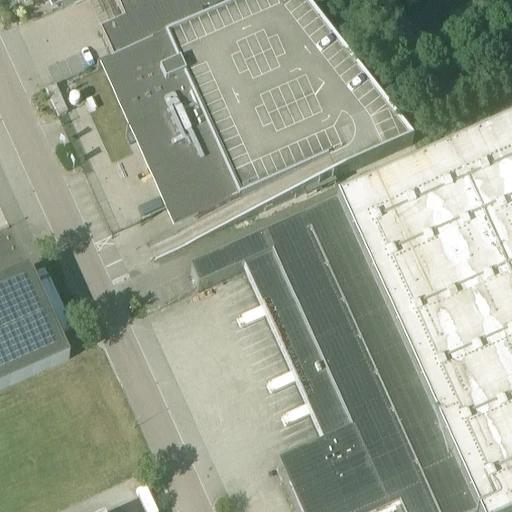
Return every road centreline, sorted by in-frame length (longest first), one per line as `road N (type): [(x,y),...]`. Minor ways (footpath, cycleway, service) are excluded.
road 1 (unclassified): [(195,511),(0,85)]
road 2 (unknown): [(337,112),(279,31),(265,28),(220,49),(216,68),(252,130),(264,146),(281,145)]
road 3 (unknown): [(148,252),(351,160),(360,141),(337,112)]
road 4 (unknown): [(148,252),(44,7)]
